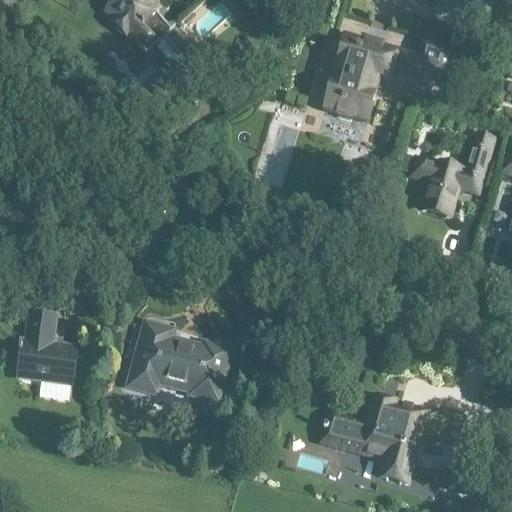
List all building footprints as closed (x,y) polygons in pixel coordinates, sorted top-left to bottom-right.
[(106,14),(116,26),(115,27),(116,31),(120,36),(124,37),(125,36),(134,46),(136,44),(147,56),(155,48),(174,71),(185,71),(193,64),(193,54),(174,32),(173,33),(156,14),(159,11),(150,1),(150,0),(111,0),(110,2),(114,7),(106,14)] [(258,11),(255,26),(267,29),(269,14),(258,11)] [(322,114),(368,128),(377,99),(375,98),(380,83),(388,84),(392,73),(393,70),(405,74),(405,76),(448,88),(459,50),(416,38),(411,57),(345,38),(338,59),(335,58),(329,80),(333,81),(322,114)] [(273,47),(245,41),(239,74),(268,80),(273,47)] [(411,178),(430,183),(422,211),(450,219),(458,192),(465,194),(465,196),(478,199),(479,197),(490,156),(495,142),(476,137),(472,150),(465,175),(449,171),(450,168),(437,165),(437,167),(416,161),(411,178)] [(511,140),(509,140),(498,177),(511,181),(511,140)] [(407,176),(412,161),(400,158),(396,173),(407,176)] [(379,170),(361,165),(351,198),(369,203),(379,170)] [(84,186),(89,193),(95,188),(90,181),(84,186)] [(24,344),(19,380),(73,388),(79,352),(53,348),(57,323),(31,319),(28,345),(24,344)] [(177,333),(143,324),(124,392),(158,401),(161,391),(187,398),(186,401),(220,410),(236,353),(202,344),(201,348),(175,340),(177,333)] [(331,416),(321,445),(383,463),(379,479),(408,488),(427,419),(372,403),(365,426),(331,416)]
